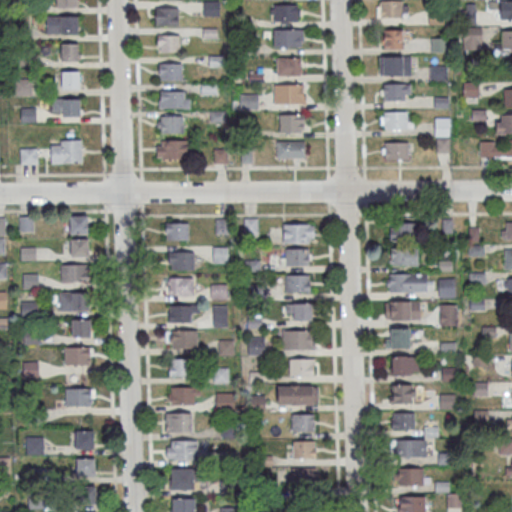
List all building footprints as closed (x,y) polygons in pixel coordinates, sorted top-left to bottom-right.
[(203,16),(219,16),(219,0),(203,0),(203,16)] [(401,0),(378,0),(378,18),(401,18),(401,0)] [(511,0),(499,0),(499,19),(511,19),(511,0)] [(300,4),(271,4),(271,21),(300,21),(300,4)] [(178,7),(155,7),(155,25),(178,25),(178,7)] [(46,33),(79,33),(79,15),(46,15),(46,33)] [(303,46),(303,29),(273,29),(273,46),(303,46)] [(401,47),(401,30),(383,30),(383,47),(401,47)] [(511,48),(511,30),(501,31),(501,48),(511,48)] [(157,51),(180,51),(180,34),(157,34),(157,51)] [(446,38),(431,38),(431,51),(446,51),(446,38)] [(79,42),(60,42),(60,61),(79,61),(79,42)] [(411,75),(411,56),(381,56),(381,75),(411,75)] [(276,74),(302,74),(302,57),(276,57),(276,74)] [(158,80),(183,80),(183,62),(158,62),(158,80)] [(429,81),(448,80),(448,65),(429,65),(429,81)] [(61,88),(80,88),(79,70),(61,70),(61,88)] [(14,94),(33,94),(33,78),(14,78),(14,94)] [(410,83),(381,83),(382,101),(411,100),(410,83)] [(274,84),(274,103),(305,103),(305,84),(274,84)] [(504,108),(511,107),(511,88),(503,89),(504,108)] [(159,108),(189,108),(189,90),(159,90),(159,108)] [(258,93),(239,93),(239,108),(258,108),(258,93)] [(52,108),(61,108),(61,117),(80,117),(80,97),(52,97),(52,108)] [(36,107),(20,107),(20,122),(36,122),(36,107)] [(409,111),(381,111),(381,128),(409,128),(409,111)] [(511,132),(511,113),(496,114),(496,133),(511,132)] [(305,131),(305,114),(279,114),(279,131),(305,131)] [(183,115),(157,115),(157,132),(183,132),(183,115)] [(449,117),(436,117),(436,151),(449,151),(449,117)] [(156,139),(156,158),(186,158),(186,139),(156,139)] [(480,157),(511,157),(511,139),(480,140),(480,157)] [(82,162),(82,140),(50,140),(50,162),(82,162)] [(305,141),(275,141),(275,157),(305,157),(305,141)] [(409,142),(382,142),(382,159),(409,159),(409,142)] [(20,147),(20,163),(36,163),(36,147),(20,147)] [(88,234),(88,215),(69,215),(69,234),(88,234)] [(511,220),(502,221),(502,239),(511,238),(511,220)] [(189,222),(165,222),(165,239),(189,239),(189,222)] [(414,238),(414,222),(394,222),(394,238),(414,238)] [(282,242),(314,242),(314,223),(282,223),(282,242)] [(89,257),(89,238),(70,238),(70,257),(89,257)] [(225,248),(214,248),(214,261),(225,261),(225,248)] [(310,248),(282,248),(282,265),(310,265),(310,248)] [(417,265),(417,248),(390,248),(390,265),(417,265)] [(194,251),(166,251),(166,269),(194,269),(194,251)] [(60,264),(60,281),(88,281),(88,264),(60,264)] [(387,292),(428,292),(428,273),(387,273),(387,292)] [(285,275),(285,292),(310,292),(310,274),(285,275)] [(193,295),(193,276),(167,276),(167,295),(193,295)] [(455,277),(438,277),(438,297),(455,297),(455,277)] [(227,298),(227,284),(211,284),(211,298),(227,298)] [(58,310),(88,310),(88,292),(58,292),(58,310)] [(419,321),(419,301),(384,301),(384,321),(419,321)] [(286,303),(286,321),(313,321),(313,303),(286,303)] [(200,304),(167,304),(167,322),(192,322),(192,314),(200,314),(200,304)] [(227,304),(212,304),(212,326),(227,326),(227,304)] [(441,325),(453,325),(453,306),(441,306),(441,325)] [(90,337),(90,320),(70,320),(70,337),(90,337)] [(409,328),(386,328),(386,348),(409,348),(409,328)] [(197,329),(169,329),(169,347),(197,347),(197,329)] [(313,350),(313,330),(282,330),(282,350),(313,350)] [(264,338),(248,338),(248,355),(264,355),(264,338)] [(232,340),(218,340),(218,355),(232,355),(232,340)] [(90,347),(63,347),(63,364),(90,364),(90,347)] [(391,375),(417,375),(417,356),(391,356),(391,375)] [(188,358),(168,358),(168,376),(188,376),(188,358)] [(315,376),(315,359),(288,359),(288,376),(315,376)] [(414,384),(391,384),(391,402),(414,402),(414,384)] [(318,385),(277,385),(277,404),(318,404),(318,385)] [(200,386),(168,386),(168,404),(200,404),(200,386)] [(65,406),(93,406),(93,388),(65,388),(65,406)] [(455,394),(440,394),(440,407),(455,407),(455,394)] [(414,429),(414,412),(391,412),(391,429),(414,429)] [(192,431),(192,413),(165,413),(165,431),(192,431)] [(291,414),(291,432),(315,432),(315,414),(291,414)] [(76,430),(76,448),(94,448),(94,430),(76,430)] [(43,436),(25,436),(25,453),(43,453),(43,436)] [(511,437),(500,440),(504,455),(511,453),(511,437)] [(425,439),(390,439),(390,456),(425,456),(425,439)] [(197,440),(166,440),(166,458),(197,458),(197,440)] [(311,441),(292,441),(292,476),(311,476),(311,441)] [(97,472),(92,456),(75,461),(79,478),(97,472)] [(170,489),(196,489),(196,468),(170,468),(170,489)] [(394,484),(423,484),(423,468),(394,468),(394,484)] [(96,485),(71,485),(71,504),(96,504),(96,485)] [(447,506),(461,506),(461,494),(447,494),(447,506)] [(424,511),(425,495),(398,495),(398,511),(424,511)] [(195,511),(195,498),(172,498),(171,511),(195,511)]
